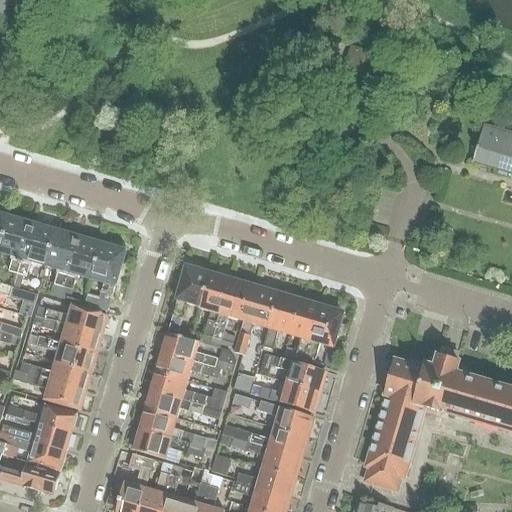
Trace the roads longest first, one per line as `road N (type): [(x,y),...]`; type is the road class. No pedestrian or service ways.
road 1 (residential): [(83,511),(165,227)]
road 2 (residential): [(317,511),(385,280)]
road 3 (residential): [(385,280),(210,225),(165,227)]
road 4 (residential): [(165,227),(124,201),(0,163)]
road 5 (residential): [(385,280),(511,316)]
